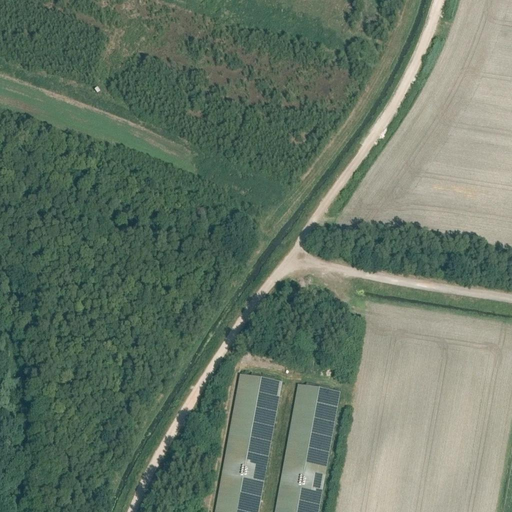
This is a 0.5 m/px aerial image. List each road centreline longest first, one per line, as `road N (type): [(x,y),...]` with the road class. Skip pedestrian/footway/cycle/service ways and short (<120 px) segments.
road 1 (track): [(511,292),(300,254),(409,77),(442,0)]
road 2 (unclassified): [(128,511),(229,334),(300,254)]
